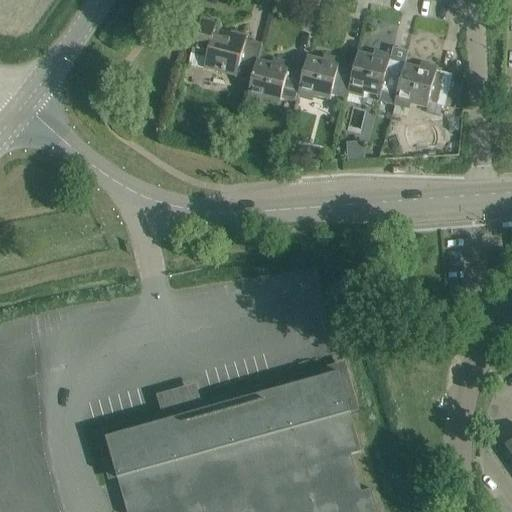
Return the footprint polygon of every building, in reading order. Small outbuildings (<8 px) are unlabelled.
[(236,79),(252,83),(257,61),(258,61),(262,44),(247,40),(247,37),(231,33),(230,38),(214,34),(217,22),(201,18),(192,53),(207,57),(204,69),(236,77),(236,79)] [(358,54),(355,68),(349,89),(350,89),(381,97),(382,92),(397,96),(405,64),(390,60),(391,56),(375,52),(373,58),(358,54)] [(307,58),(304,71),(299,93),(300,93),(331,101),(332,96),(347,100),(350,89),(349,89),(355,68),(340,64),(341,60),(324,56),(323,61),(307,58)] [(298,102),(300,93),(299,93),(304,71),(289,67),(290,64),(274,60),(272,65),(258,61),(257,61),(252,83),(249,95),(281,103),(282,98),(298,102)] [(405,64),(397,96),(396,101),(428,109),(429,104),(444,108),(453,76),(437,72),(438,68),(421,64),(420,69),(406,66),(406,64),(405,64)] [(182,106),(172,112),(178,124),(189,118),(182,106)] [(364,159),(363,142),(346,144),(347,160),(364,159)] [(361,453),(351,418),(339,374),(107,439),(126,511),(377,511),(372,489),(362,492),(352,455),(361,453)] [(164,412),(203,404),(199,384),(160,393),(164,412)]
